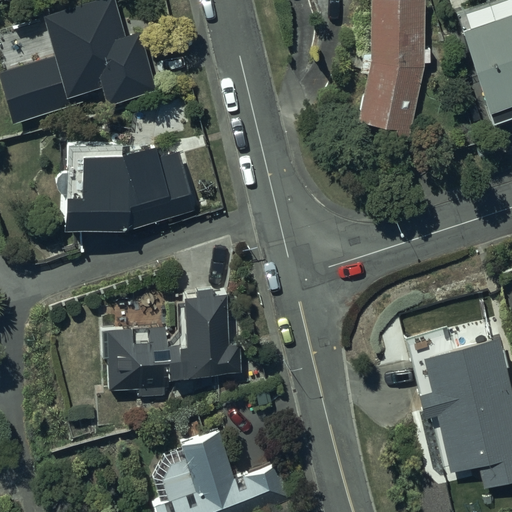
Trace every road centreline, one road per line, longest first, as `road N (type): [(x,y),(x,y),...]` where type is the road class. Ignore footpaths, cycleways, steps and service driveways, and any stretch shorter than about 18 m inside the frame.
road 1 (residential): [(225,0),(294,278)]
road 2 (residential): [(294,278),(356,511)]
road 3 (residential): [(294,278),(511,206)]
